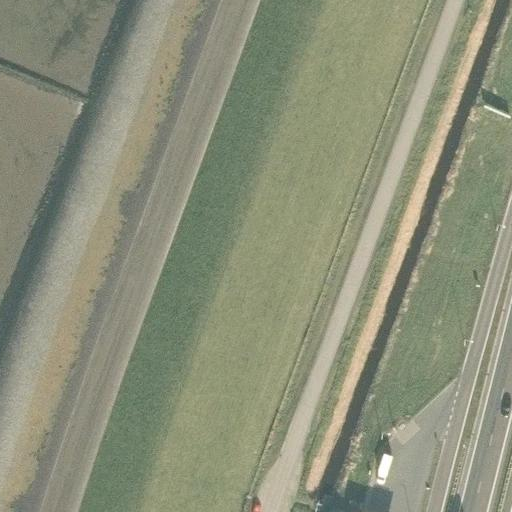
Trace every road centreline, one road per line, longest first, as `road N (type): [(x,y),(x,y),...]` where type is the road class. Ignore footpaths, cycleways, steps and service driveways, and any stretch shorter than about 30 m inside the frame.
road 1 (unclassified): [(271,511),(453,0)]
road 2 (trunk): [(511,221),(456,420)]
road 3 (trunk): [(511,355),(472,511)]
